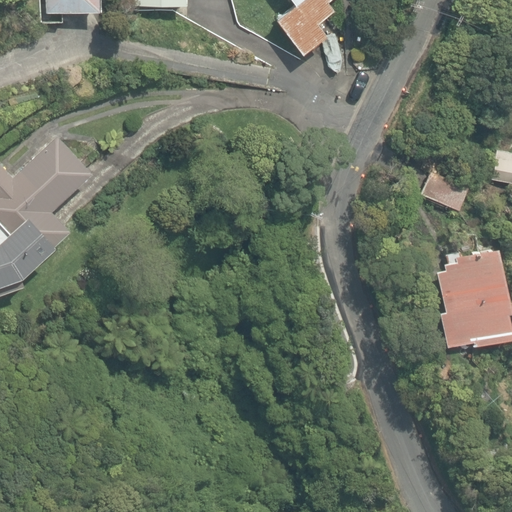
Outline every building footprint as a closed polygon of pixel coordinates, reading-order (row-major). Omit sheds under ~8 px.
[(43,0),(44,9),(96,8),(95,0),(43,0)] [(272,16),(299,51),(323,33),(314,20),(331,7),(325,0),(290,0),(292,1),(272,16)] [(48,210),(89,171),(53,134),(12,173),(0,161),(0,290),(21,283),(17,275),(51,244),(67,230),(48,210)] [(509,181),(511,160),(511,150),(494,147),(489,178),(509,181)] [(418,192),(456,208),(466,184),(428,168),(418,192)] [(437,309),(445,344),(470,339),(471,342),(508,334),(503,309),(507,308),(493,244),(457,251),(457,248),(441,251),(443,260),(441,260),(442,266),(434,268),(442,308),(437,309)] [(473,450),(476,475),(498,474),(496,448),(473,450)]
